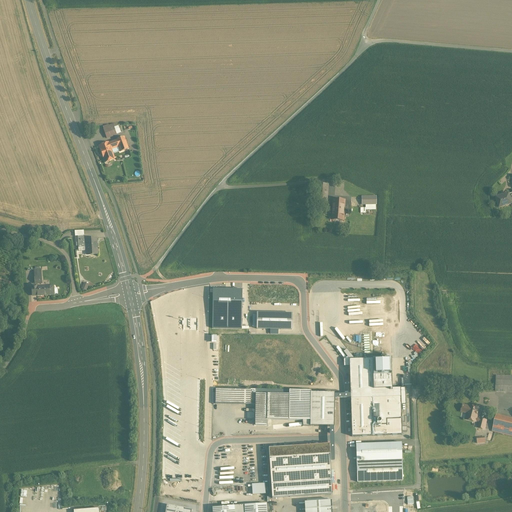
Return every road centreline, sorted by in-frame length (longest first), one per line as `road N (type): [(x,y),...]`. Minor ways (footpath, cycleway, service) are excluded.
road 1 (primary): [(129,294),(28,0)]
road 2 (unclassified): [(365,45),(224,179),(159,262)]
road 3 (residential): [(340,389),(306,332),(297,282),(204,279),(129,294)]
road 4 (primary): [(137,511),(143,400),(129,294)]
road 5 (unknown): [(310,338),(326,285),(394,283),(404,317),(395,366)]
road 6 (residential): [(204,511),(215,446),(341,439)]
road 7 (unclassified): [(511,51),(365,45)]
road 8 (unclassified): [(74,303),(64,253),(0,228)]
